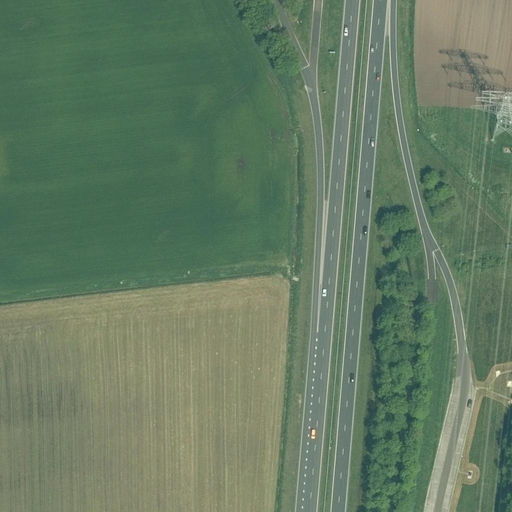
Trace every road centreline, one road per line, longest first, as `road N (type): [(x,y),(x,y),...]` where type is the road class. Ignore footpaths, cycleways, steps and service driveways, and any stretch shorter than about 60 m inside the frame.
road 1 (trunk): [(338,511),(380,0)]
road 2 (trunk): [(352,0),(322,354)]
road 3 (trunk): [(310,80),(319,129),(315,335),(322,354)]
road 4 (trunk): [(428,238),(401,131),(392,0)]
road 5 (trunk): [(322,354),(309,511)]
